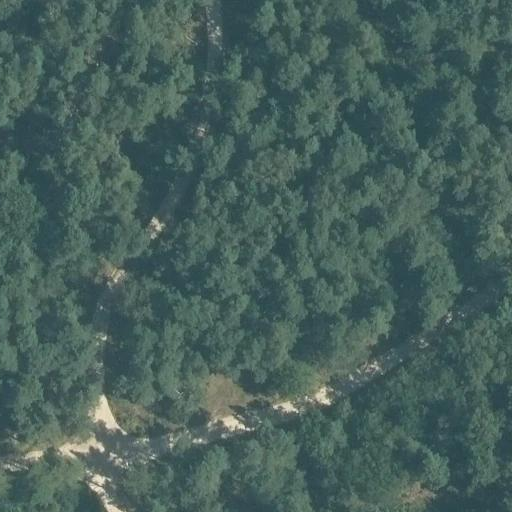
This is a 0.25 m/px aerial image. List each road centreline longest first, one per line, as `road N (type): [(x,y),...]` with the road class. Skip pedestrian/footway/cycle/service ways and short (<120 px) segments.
road 1 (track): [(0,465),(146,451),(268,417),(381,366),(511,278)]
road 2 (track): [(117,511),(97,418),(97,328),(109,287),(174,195),(192,148),(208,101),(212,0)]
road 3 (track): [(511,51),(417,38),(347,0)]
road 4 (track): [(0,248),(97,328)]
